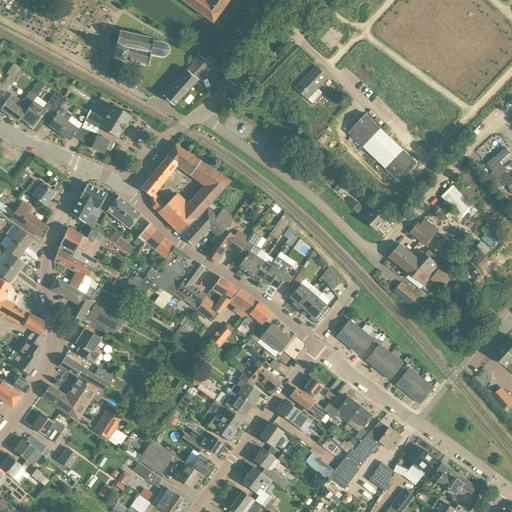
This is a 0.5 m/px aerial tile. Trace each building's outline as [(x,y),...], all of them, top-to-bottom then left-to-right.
[(182,0),(214,23),(216,21),(219,24),(220,23),(216,20),(230,0),(211,0),(211,1),(208,0),(182,0)] [(132,62),(138,63),(138,65),(140,65),(140,64),(146,65),(147,67),(149,66),(148,64),(150,55),(161,57),(165,57),(168,54),(169,51),(167,47),(164,45),(153,42),(154,40),(118,31),(117,32),(119,33),(112,58),(124,61),(125,60),(131,61),(130,63),(132,64),(132,62)] [(174,106),(175,106),(212,66),(199,55),(192,63),(195,65),(164,96),(174,106)] [(358,79),(421,136),(441,114),(378,57),(358,79)] [(0,75),(0,89),(5,93),(22,69),(14,64),(7,74),(9,76),(6,80),(0,75)] [(221,79),(228,73),(218,64),(212,70),(221,79)] [(323,92),(319,89),(329,78),(317,67),(296,88),(312,104),(323,92)] [(37,118),(44,123),(63,97),(56,92),(47,104),(46,104),(42,109),(33,102),(21,119),(31,127),(37,118)] [(11,94),(7,101),(1,109),(19,122),(21,119),(33,102),(36,97),(30,93),(25,99),(24,99),(22,102),(11,94)] [(66,99),(63,97),(44,123),(59,134),(71,117),(72,115),(60,107),(66,99)] [(130,117),(113,106),(107,115),(104,114),(102,118),(90,111),(82,129),(95,134),(99,127),(117,138),(130,117)] [(348,133),(400,182),(418,164),(366,114),(348,133)] [(78,139),(85,130),(79,128),(82,125),(71,117),(59,134),(70,141),(73,136),(78,139)] [(90,132),(85,130),(78,139),(83,143),(90,132)] [(96,136),(91,148),(104,154),(106,150),(110,151),(114,143),(96,136)] [(488,144),(499,148),(502,140),(491,136),(488,144)] [(166,156),(176,164),(190,174),(199,162),(175,146),(166,156)] [(154,192),(176,164),(166,156),(140,189),(150,196),(154,192)] [(164,206),(159,201),(152,208),(180,235),(229,182),(199,162),(190,174),(207,186),(186,209),(174,197),(175,197),(174,196),(164,206)] [(323,171),(327,167),(322,162),(317,166),(323,171)] [(500,162),(491,169),(498,177),(505,171),(507,169),(500,162)] [(25,170),(22,173),(15,183),(20,188),(30,175),(25,170)] [(501,182),(508,175),(505,171),(498,177),(497,177),(501,182)] [(501,182),(497,177),(493,172),(486,178),(494,187),(501,182)] [(504,186),(511,179),(508,175),(501,182),(504,186)] [(54,194),(41,184),(34,179),(24,191),(31,197),(45,207),(50,200),(49,199),(53,194),(54,195),(54,194)] [(94,217),(107,195),(87,185),(70,214),(87,226),(95,231),(97,227),(93,225),(97,219),(94,217)] [(453,185),(441,197),(462,218),(463,218),(474,208),(453,185)] [(357,196),(373,211),(378,205),(362,190),(357,196)] [(118,197),(116,199),(107,211),(129,229),(141,214),(118,197)] [(264,202),(269,207),(273,202),(268,198),(264,202)] [(347,204),(377,231),(381,227),(383,226),(385,225),(385,223),(385,222),(373,211),(370,214),(359,204),(358,205),(351,199),(347,204)] [(48,230),(45,227),(25,215),(29,209),(22,204),(15,213),(6,207),(3,212),(12,218),(34,233),(42,238),(42,239),(43,239),(48,230)] [(206,211),(182,238),(192,246),(208,228),(219,237),(233,218),(222,209),(215,218),(206,211)] [(277,240),(286,226),(283,221),(281,219),(270,235),(277,240)] [(418,224),(410,233),(426,246),(438,231),(425,220),(421,226),(418,224)] [(133,257),(156,230),(149,224),(138,237),(133,243),(136,246),(134,248),(120,238),(115,245),(128,254),(131,256),(133,257)] [(502,239),(488,225),(484,229),(498,243),(502,239)] [(67,229),(63,238),(78,245),(77,247),(88,254),(94,243),(108,251),(112,243),(108,240),(95,231),(87,226),(81,236),(67,229)] [(288,240),(291,234),(293,231),(289,227),(283,236),(288,240)] [(25,249),(32,240),(19,230),(12,239),(25,249)] [(164,239),(156,230),(133,257),(143,264),(147,259),(140,254),(142,253),(144,255),(150,249),(148,248),(149,246),(155,250),(164,239)] [(108,240),(112,243),(115,245),(120,238),(122,235),(116,231),(108,240)] [(224,231),(207,255),(206,255),(215,262),(227,245),(233,250),(235,248),(241,252),(248,242),(250,238),(238,231),(233,237),(224,231)] [(250,238),(248,242),(241,252),(232,265),(233,265),(238,257),(243,260),(237,268),(245,273),(261,250),(255,247),(262,237),(254,232),(250,238)] [(291,234),(288,240),(286,243),(291,247),(297,238),(291,234)] [(81,262),(87,265),(92,257),(88,254),(77,247),(78,245),(63,238),(59,245),(60,246),(58,251),(70,257),(80,263),(81,262)] [(4,248),(11,253),(18,259),(25,249),(12,239),(4,248)] [(168,256),(173,247),(164,239),(155,250),(152,253),(151,255),(153,257),(160,256),(161,255),(167,260),(169,256),(168,256)] [(400,245),(394,251),(429,278),(438,267),(440,265),(425,254),(420,261),(400,245)] [(167,260),(164,266),(176,274),(182,264),(187,267),(192,259),(173,247),(168,256),(169,256),(167,260)] [(261,250),(245,273),(253,278),(266,257),(268,255),(261,250)] [(92,281),(93,279),(88,277),(92,268),(87,265),(81,262),(80,263),(70,257),(58,251),(54,261),(78,272),(71,286),(85,294),(91,281),(92,281)] [(394,251),(389,257),(424,285),(429,278),(394,251)] [(482,251),(473,260),(481,267),(482,265),(486,269),(492,262),(489,259),(486,256),(482,251)] [(18,259),(11,253),(3,263),(17,274),(24,264),(18,259)] [(253,278),(260,283),(274,262),(266,257),(253,278)] [(274,262),(260,283),(265,286),(267,283),(270,285),(284,262),(277,257),(274,262)] [(159,275),(162,269),(147,259),(143,264),(151,269),(159,275)] [(323,270),(328,265),(324,261),(320,264),(320,266),(323,270)] [(192,284),(203,268),(196,262),(188,274),(187,273),(183,279),(184,279),(178,288),(176,292),(183,297),(184,295),(193,301),(192,304),(197,307),(203,301),(206,297),(193,287),(194,285),(192,284)] [(292,267),(284,262),(270,285),(278,290),(283,282),(288,285),(296,273),(291,269),(292,267)] [(0,267),(0,276),(9,283),(17,274),(3,263),(0,267)] [(438,267),(429,278),(442,288),(450,277),(438,267)] [(321,277),(323,279),(327,276),(336,287),(341,283),(329,268),(321,277)] [(139,286),(134,294),(141,299),(148,289),(168,303),(176,292),(178,288),(159,275),(151,269),(139,286)] [(292,304),(295,307),(309,291),(313,287),(312,286),(313,286),(305,279),(306,278),(300,273),(289,288),(293,292),(289,297),(293,301),(292,304)] [(331,290),(336,287),(327,276),(323,279),(331,290)] [(223,295),(213,309),(203,301),(197,307),(196,309),(211,322),(218,314),(219,314),(228,303),(235,308),(232,311),(244,320),(258,302),(240,290),(219,277),(212,288),(223,295)] [(57,279),(53,289),(77,303),(70,314),(85,323),(87,320),(111,333),(121,316),(98,302),(92,300),(57,279)] [(0,280),(0,313),(3,315),(27,328),(36,332),(41,335),(44,322),(29,314),(3,300),(11,287),(0,280)] [(125,287),(134,294),(139,286),(130,280),(125,287)] [(417,295),(402,282),(393,293),(409,305),(417,295)] [(317,298),(309,291),(295,307),(299,310),(301,308),(305,312),(317,298)] [(330,310),(317,298),(305,312),(311,317),(310,318),(317,324),(330,310)] [(258,302),(244,320),(248,324),(253,317),(258,321),(251,329),(255,332),(272,314),(258,302)] [(161,312),(166,315),(171,307),(167,304),(161,312)] [(182,327),(187,320),(188,319),(181,315),(176,323),(182,327)] [(348,347),(361,330),(349,321),(336,337),(348,347)] [(196,326),(190,322),(177,341),(182,345),(196,326)] [(260,338),(269,345),(280,332),(270,324),(265,332),(260,328),(246,345),(251,349),(260,338)] [(216,352),(232,334),(225,328),(222,325),(206,344),(216,352)] [(361,330),(348,347),(359,356),(373,340),(368,336),(372,330),(365,325),(361,330)] [(76,353),(93,364),(101,352),(95,348),(100,339),(84,329),(83,330),(84,330),(75,343),(74,344),(80,347),(77,353),(76,352),(76,353)] [(280,332),(269,345),(279,353),(290,340),(280,332)] [(169,344),(173,337),(168,334),(163,340),(169,344)] [(511,339),(510,337),(502,347),(511,355),(511,339)] [(42,350),(35,345),(30,341),(27,339),(11,363),(28,375),(28,374),(38,360),(39,359),(37,357),(41,351),(42,350)] [(156,350),(162,354),(166,347),(159,343),(156,350)] [(391,354),(379,345),(366,361),(377,371),(391,354)] [(493,356),(506,368),(510,364),(511,366),(511,355),(502,347),(493,356)] [(389,380),(402,364),(391,354),(377,371),(389,380)] [(79,379),(96,388),(103,392),(107,384),(64,358),(59,367),(79,379)] [(238,363),(232,358),(229,361),(235,367),(238,363)] [(260,359),(249,371),(241,366),(238,370),(243,374),(253,382),(257,378),(274,393),(280,384),(264,371),(269,365),(260,359)] [(412,359),(408,364),(413,367),(417,362),(412,359)] [(280,364),(274,360),(270,365),(276,370),(280,364)] [(10,374),(0,366),(0,380),(2,382),(4,379),(19,390),(26,381),(12,371),(10,374)] [(421,378),(409,369),(396,385),(407,395),(421,378)] [(203,376),(213,382),(215,379),(205,373),(203,376)] [(232,391),(251,405),(259,394),(250,388),(254,383),(253,382),(243,374),(232,391)] [(315,397),(316,396),(318,398),(321,394),(319,392),(322,387),(311,378),(303,388),(315,397)] [(419,404),(430,391),(432,388),(421,378),(407,395),(419,404)] [(66,398),(48,386),(42,395),(76,418),(96,388),(79,379),(66,398)] [(20,396),(2,383),(0,384),(0,398),(12,407),(20,396)] [(221,406),(227,410),(232,414),(236,409),(244,415),(251,405),(232,391),(227,388),(226,391),(226,395),(228,396),(221,406)] [(511,398),(503,388),(493,397),(504,410),(511,403),(511,398)] [(321,421),(326,414),(323,411),(324,409),(313,401),(313,402),(300,392),(296,389),(290,396),(313,414),(313,415),(321,421)] [(334,396),(328,391),(324,396),(331,401),(334,396)] [(187,392),(183,396),(190,401),(193,396),(187,392)] [(191,401),(183,396),(180,400),(188,405),(191,401)] [(359,407),(353,403),(353,402),(348,398),(339,409),(338,411),(328,404),(324,409),(323,411),(326,414),(333,419),(336,415),(347,423),(360,407),(359,406),(359,407)] [(308,418),(286,402),(278,413),(299,429),(308,418)] [(223,415),(211,407),(207,412),(234,430),(236,427),(238,427),(240,424),(239,422),(241,420),(232,414),(227,410),(223,415)] [(354,437),(358,440),(359,442),(367,434),(361,429),(372,415),(366,411),(365,412),(359,408),(360,407),(347,423),(347,424),(358,432),(354,437)] [(93,430),(101,435),(114,415),(106,410),(93,430)] [(203,418),(210,423),(208,426),(213,430),(213,431),(227,440),(228,439),(230,439),(231,437),(231,435),(234,430),(207,412),(203,418)] [(32,428),(43,436),(50,426),(58,432),(63,426),(54,420),(52,422),(41,415),(32,428)] [(119,448),(123,441),(126,437),(116,430),(122,420),(114,415),(101,435),(119,448)] [(167,422),(174,426),(178,421),(171,416),(167,422)] [(206,440),(195,432),(200,425),(191,419),(182,432),(188,436),(203,446),(217,456),(220,450),(222,450),(224,448),(223,445),(224,445),(210,435),(206,440)] [(367,434),(359,442),(347,454),(337,467),(334,471),(328,478),(344,489),(359,469),(358,469),(362,464),(362,465),(371,452),(375,455),(379,449),(375,447),(379,442),(390,450),(400,437),(379,422),(373,428),(367,434)] [(283,432),(271,424),(269,423),(258,438),(271,447),(267,453),(278,461),(286,467),(292,458),(283,452),(282,453),(272,446),(280,436),(283,432)] [(198,454),(203,446),(188,436),(183,443),(198,454)] [(344,441),(342,444),(334,437),(331,440),(339,447),(347,454),(359,442),(358,440),(353,446),(349,442),(347,444),(344,441)] [(40,453),(41,454),(45,457),(49,451),(45,448),(35,439),(30,445),(23,440),(14,451),(30,465),(40,453)] [(138,460),(160,475),(174,456),(152,441),(138,460)] [(66,448),(57,461),(70,470),(79,457),(66,448)] [(278,461),(267,453),(262,449),(253,461),(265,470),(266,469),(270,471),(278,461)] [(418,481),(424,473),(435,459),(433,458),(434,458),(430,455),(428,454),(429,454),(425,451),(423,450),(407,472),(418,481)] [(334,471),(312,453),(305,461),(309,467),(326,480),(328,478),(334,471)] [(200,455),(197,459),(191,468),(200,474),(206,478),(213,467),(204,461),(206,459),(200,455)] [(0,467),(0,468),(12,478),(21,466),(9,456),(0,467)] [(184,463),(179,460),(171,472),(177,477),(176,478),(191,488),(200,474),(191,468),(184,463)] [(387,483),(393,471),(381,463),(373,474),(374,474),(369,481),(383,490),(387,483)] [(446,488),(456,474),(441,464),(433,473),(439,477),(436,481),(446,488)] [(33,467),(30,465),(25,471),(44,486),(49,480),(33,467)] [(157,487),(162,480),(144,468),(139,475),(157,487)] [(242,484),(254,493),(258,488),(261,483),(267,488),(272,481),(267,478),(254,468),(242,484)] [(8,489),(12,492),(10,494),(19,503),(27,494),(19,487),(0,469),(0,487),(4,483),(9,487),(8,489)] [(114,470),(110,475),(115,479),(119,473),(114,470)] [(131,476),(123,471),(119,478),(126,483),(131,476)] [(456,474),(446,488),(456,496),(457,494),(459,495),(461,495),(464,494),(465,493),(467,492),(471,495),(475,487),(456,474)] [(118,482),(116,486),(123,491),(126,488),(118,482)] [(105,484),(98,494),(104,498),(111,488),(105,484)] [(326,489),(339,499),(342,495),(330,485),(326,489)] [(155,507),(162,511),(174,511),(183,499),(168,489),(155,507)] [(403,511),(414,498),(403,489),(390,506),(391,506),(385,511),(403,511)] [(257,511),(261,506),(256,502),(242,491),(229,508),(234,511),(245,511),(247,509),(250,511),(254,511),(257,511)] [(260,497),(256,502),(261,506),(268,511),(272,506),(275,502),(270,498),(271,497),(264,492),(260,497)] [(342,501),(346,503),(349,503),(351,500),(351,496),(348,494),(344,494),(342,497),(342,501)] [(162,511),(155,507),(138,495),(131,506),(138,511),(129,511),(128,511),(128,510),(116,502),(112,508),(116,511),(162,511)] [(0,511),(16,511),(0,498),(0,511)] [(431,509),(435,511),(460,511),(463,508),(453,501),(449,506),(445,503),(438,498),(431,509)]
